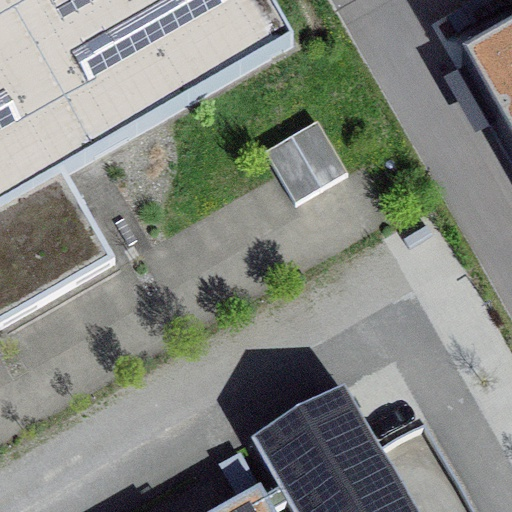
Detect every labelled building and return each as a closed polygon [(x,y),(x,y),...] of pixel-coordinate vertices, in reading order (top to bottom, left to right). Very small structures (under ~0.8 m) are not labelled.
[(0,0),(0,328),(114,263),(65,177),(293,47),(266,0),(0,0)] [(511,38),(460,69),(511,160),(511,38)] [(319,122),(266,152),(296,206),(349,176),(319,122)] [(411,511),(344,396),(251,449),(279,496),(287,510),(287,511),(411,511)] [(258,493),(225,511),(283,511),(287,510),(279,496),(264,504),(258,493)]
